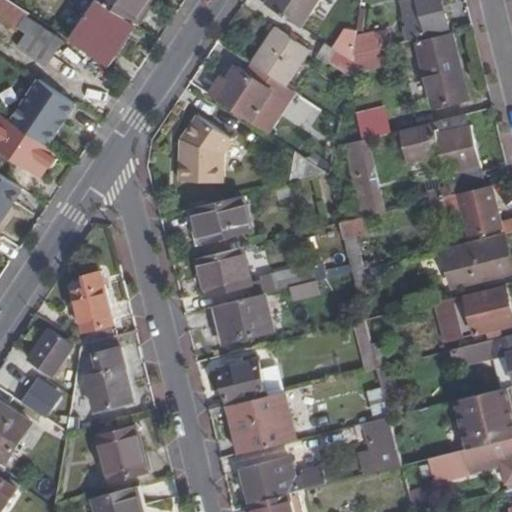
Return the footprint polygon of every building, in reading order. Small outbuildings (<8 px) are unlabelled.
[(89,0),(43,0),(41,4),(56,14),(65,0),(70,0),(84,9),(89,0)] [(133,21),(103,0),(75,42),(108,64),(135,23),(133,21)] [(102,0),(103,0),(133,21),(146,0),(149,1),(149,0),(102,0)] [(271,0),(268,5),(303,28),(316,7),(320,0),(271,0)] [(332,0),(320,0),(316,7),(324,12),(332,0)] [(406,0),(412,23),(408,24),(411,37),(450,28),(443,0),(406,0)] [(49,57),(64,35),(48,25),(46,29),(25,15),(19,26),(29,33),(26,42),(49,57)] [(252,64),(256,67),(279,82),(288,88),(313,53),(277,28),(252,64)] [(378,34),(357,39),(355,55),(379,49),(380,49),(378,34)] [(469,99),(454,36),(419,46),(433,108),(469,99)] [(383,67),(379,49),(355,55),(354,61),(353,74),(383,67)] [(346,73),(352,77),(353,74),(354,61),(339,51),(331,62),(346,73)] [(219,60),(212,55),(206,65),(212,70),(219,60)] [(256,67),(252,64),(246,74),(250,76),(256,67)] [(237,68),(217,98),(253,123),(279,82),(256,67),(250,76),(246,74),(237,68)] [(352,77),(346,73),(341,80),(350,85),(352,77)] [(41,78),(13,120),(52,146),(80,104),(41,78)] [(272,135),(298,95),(288,88),(279,82),(253,123),(272,135)] [(366,141),(373,139),(390,134),(385,109),(360,115),(366,141)] [(469,126),(466,114),(402,131),(410,164),(445,156),(455,196),(463,194),(488,188),(473,126),(469,126)] [(54,154),(57,149),(52,146),(13,120),(6,115),(0,123),(0,147),(40,175),(50,162),(55,166),(59,157),(54,154)] [(229,156),(237,142),(203,120),(186,146),(183,181),(224,187),(229,156)] [(349,145),(366,218),(390,212),(373,139),(366,141),(349,145)] [(292,184),(331,175),(297,152),(292,184)] [(0,222),(23,188),(0,172),(0,222)] [(493,187),(488,188),(463,194),(467,209),(473,234),(503,227),(504,234),(511,232),(511,219),(502,222),(493,187)] [(447,214),(467,209),(463,194),(455,196),(432,202),(434,211),(445,208),(447,214)] [(245,195),(193,207),(202,241),(253,227),(245,195)] [(343,224),(347,241),(363,237),(367,236),(363,219),(343,224)] [(355,272),(366,269),(361,247),(365,246),(363,237),(347,241),(355,272)] [(511,276),(511,261),(506,239),(477,246),(477,248),(447,256),(454,286),(484,278),(485,283),(511,276)] [(244,248),(199,258),(209,296),(253,285),(253,283),(244,248)] [(324,280),(332,278),(328,263),(320,265),(324,280)] [(278,292),(324,280),(320,265),(319,265),(275,276),(275,278),(278,292)] [(355,272),(368,320),(368,322),(378,319),(366,269),(355,272)] [(79,292),(90,343),(120,336),(102,272),(88,276),(90,288),(79,292)] [(278,292),(275,278),(253,283),(253,285),(256,297),(268,294),(278,292)] [(511,324),(511,303),(509,290),(469,300),(478,334),(511,324)] [(256,297),(218,307),(227,343),(277,331),(268,294),(256,297)] [(218,307),(212,308),(222,345),(227,343),(218,307)] [(368,320),(357,323),(361,338),(372,335),(368,322),(368,320)] [(56,375),(74,348),(51,331),(33,358),(56,375)] [(372,335),(361,338),(365,357),(377,354),(374,345),(372,335)] [(494,339),(454,350),(459,368),(498,359),(494,339)] [(380,368),(390,366),(384,342),(374,345),(377,354),(380,368)] [(135,400),(122,349),(98,354),(102,374),(89,378),(97,410),(135,400)] [(377,354),(365,357),(369,371),(380,368),(377,354)] [(230,406),(234,405),(270,396),(263,369),(260,359),(244,363),(238,365),(220,369),(230,406)] [(278,365),(263,369),(270,396),(286,393),(278,365)] [(405,414),(393,365),(390,366),(380,368),(393,417),(405,414)] [(368,423),(393,417),(380,368),(369,371),(356,374),(368,423)] [(55,410),(64,396),(39,380),(31,393),(55,410)] [(511,438),(511,386),(505,389),(461,400),(467,419),(460,421),(468,450),(487,445),(511,438)] [(234,405),(247,454),(298,441),(286,393),(270,396),(234,405)] [(0,453),(9,460),(33,422),(2,403),(0,405),(0,453)] [(230,406),(229,406),(242,455),(247,454),(234,405),(230,406)] [(380,472),(405,466),(393,417),(368,423),(375,450),(379,466),(380,472)] [(150,470),(138,427),(101,437),(111,480),(150,470)] [(511,438),(487,445),(492,462),(505,459),(511,456),(511,438)] [(438,482),(506,464),(511,483),(511,456),(505,459),(492,462),(487,445),(468,450),(432,459),(438,482)] [(375,450),(361,453),(365,470),(379,466),(375,450)] [(306,471),(325,467),(321,453),(302,457),(306,471)] [(405,466),(413,498),(438,482),(432,459),(405,466)] [(245,471),(254,504),(290,495),(299,492),(323,486),(321,475),(295,482),(295,479),(289,460),(245,471)] [(323,486),(332,484),(329,472),(327,473),(326,466),(325,467),(306,471),(307,476),(295,479),(295,482),(321,475),(323,486)] [(379,466),(365,470),(367,475),(380,472),(379,466)] [(340,469),(329,472),(332,484),(342,482),(340,469)] [(0,511),(1,511),(18,489),(0,476),(0,511)] [(143,511),(138,486),(95,497),(99,511),(143,511)] [(290,495),(294,511),(303,511),(299,492),(290,495)] [(294,511),(290,495),(254,504),(255,511),(294,511)] [(427,496),(413,500),(416,511),(426,511),(431,511),(427,496)]
